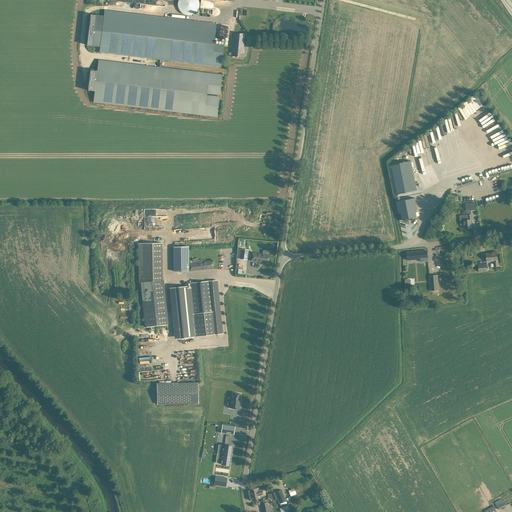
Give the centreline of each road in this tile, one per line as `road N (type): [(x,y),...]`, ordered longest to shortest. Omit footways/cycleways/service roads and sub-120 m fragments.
road 1 (unclassified): [(281,256),(322,0)]
road 2 (unclassified): [(246,511),(281,256)]
road 3 (unclassified): [(281,256),(511,235)]
road 4 (unknown): [(276,285),(169,274),(168,230)]
